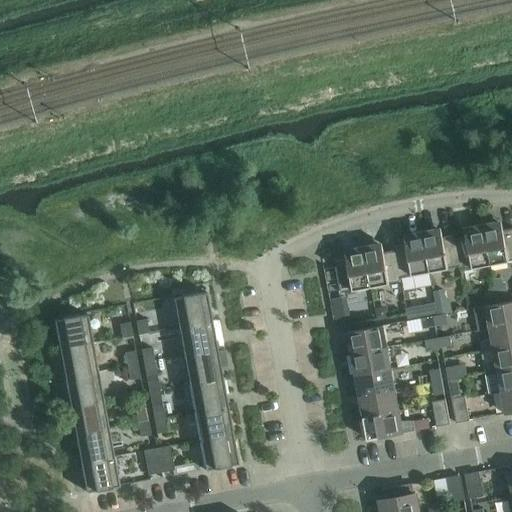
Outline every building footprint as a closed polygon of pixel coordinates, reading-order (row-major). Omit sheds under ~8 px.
[(511,228),(503,230),(501,221),(483,224),(490,265),(509,262),(509,261),(511,260),(511,228)] [(466,237),(456,239),(455,239),(460,266),(459,266),(460,270),(472,268),(490,265),(483,224),(465,228),(466,237)] [(456,239),(455,235),(443,238),(441,228),(422,232),(430,272),(448,269),(448,268),(459,266),(460,266),(455,239),(456,239)] [(200,229),(194,240),(205,247),(212,235),(200,229)] [(404,235),(406,244),(393,247),(394,251),(395,251),(400,277),(401,277),(411,275),(412,276),(430,272),(422,232),(404,235)] [(395,251),(394,251),(383,253),(382,243),(363,247),(371,287),(389,284),(389,283),(402,281),(401,277),(400,277),(395,251)] [(345,250),(347,260),(335,262),(340,293),(352,290),(353,291),(371,287),(363,247),(345,250)] [(466,303),(481,301),(479,288),(464,291),(466,303)] [(445,291),(434,293),(436,307),(447,305),(445,291)] [(181,297),(173,298),(178,328),(211,321),(206,292),(198,294),(197,292),(181,295),(181,297)] [(511,301),(474,309),(478,331),(490,328),(511,324),(511,301)] [(435,302),(424,304),(426,317),(433,316),(438,315),(435,302)] [(387,305),(374,308),(377,321),(390,318),(387,305)] [(87,314),(79,316),(78,314),(62,317),(62,319),(54,321),(59,350),(92,344),(87,314)] [(447,324),(446,314),(438,315),(433,316),(435,326),(447,324)] [(421,319),(423,328),(435,326),(433,316),(426,317),(421,319)] [(138,335),(149,333),(146,319),(136,321),(138,335)] [(184,356),(217,350),(211,321),(178,328),(184,356)] [(122,338),(132,336),(130,322),(119,324),(122,338)] [(482,352),(494,350),(511,346),(511,324),(490,328),(492,338),(480,343),(482,352)] [(384,326),(348,332),(352,354),(388,347),(384,326)] [(452,346),(450,336),(437,338),(439,348),(452,346)] [(425,341),(427,351),(439,348),(437,338),(425,341)] [(92,344),(59,350),(64,378),(98,372),(92,344)] [(496,359),(484,364),(486,373),(511,368),(511,346),(494,350),(496,359)] [(356,375),(392,369),(388,347),(352,354),(356,375)] [(151,348),(141,349),(143,363),(154,361),(151,348)] [(189,384),(222,378),(217,350),(184,356),(189,384)] [(135,351),(124,353),(127,366),(138,364),(135,351)] [(149,392),(159,390),(154,361),(143,363),(149,392)] [(130,380),(140,378),(138,364),(127,366),(130,380)] [(456,366),(446,368),(448,380),(458,378),(456,366)] [(490,394),(502,392),(511,390),(511,368),(486,373),(490,394)] [(360,397),(396,390),(392,369),(356,375),(360,397)] [(440,369),(430,371),(432,383),(442,381),(440,369)] [(98,372),(64,378),(70,406),(103,400),(98,372)] [(194,412),(227,406),(222,378),(189,384),(194,412)] [(450,393),(460,391),(458,378),(448,380),(450,393)] [(435,395),(445,394),(442,381),(432,383),(435,395)] [(154,420),(165,418),(159,390),(149,392),(154,420)] [(363,418),(399,411),(396,390),(360,397),(363,417),(363,418)] [(511,390),(502,392),(506,414),(511,412),(511,390)] [(452,398),(456,423),(470,421),(465,396),(452,398)] [(103,400),(70,406),(75,435),(108,429),(103,400)] [(432,402),(437,427),(450,424),(446,400),(432,402)] [(199,441),(232,435),(227,406),(194,412),(199,441)] [(146,407),(135,409),(138,423),(148,421),(146,407)] [(367,440),(415,431),(414,421),(401,421),(399,411),(363,418),(363,417),(367,440)] [(157,434),(167,432),(165,418),(154,420),(157,434)] [(140,437),(151,435),(148,421),(138,423),(140,437)] [(108,429),(75,435),(80,463),(113,457),(108,429)] [(205,470),(238,464),(232,435),(199,441),(205,470)] [(173,470),(169,447),(156,449),(161,472),(173,470)] [(144,451),(148,474),(161,472),(156,449),(144,451)] [(86,492),(119,486),(113,457),(80,463),(86,492)] [(478,472),(466,475),(470,498),(483,496),(478,472)] [(464,499),(460,476),(447,478),(451,501),(464,499)] [(412,484),(383,490),(383,491),(388,490),(390,498),(380,500),(382,511),(418,511),(415,493),(413,494),(412,484)]
